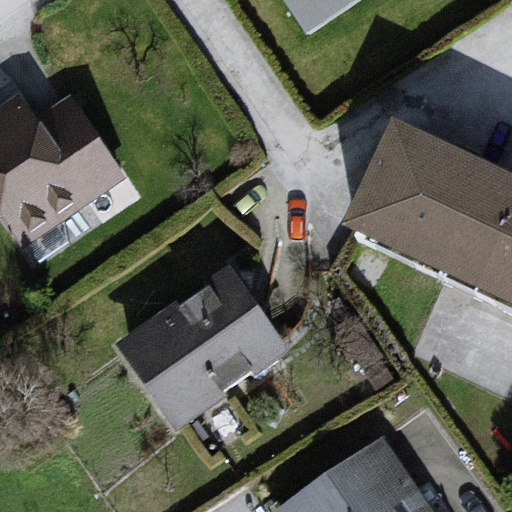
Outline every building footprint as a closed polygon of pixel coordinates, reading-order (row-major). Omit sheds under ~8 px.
[(282,0),(310,41),(370,0),(282,0)] [(0,222),(22,250),(123,183),(62,91),(39,108),(0,103),(0,222)] [(511,186),(401,137),(352,248),(511,319),(511,186)] [(126,351),(184,436),(293,362),(236,277),(126,351)] [(276,511),(430,511),(386,442),(276,511)]
